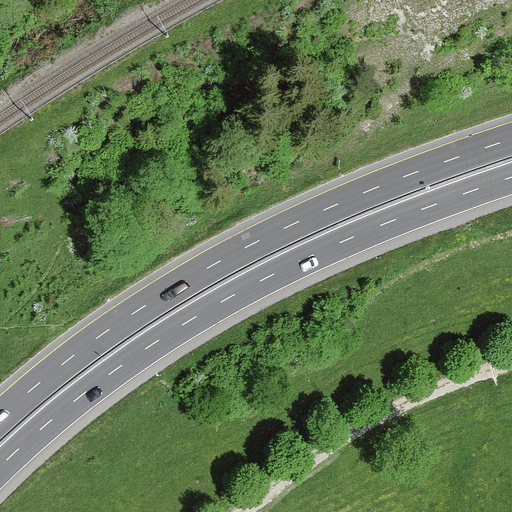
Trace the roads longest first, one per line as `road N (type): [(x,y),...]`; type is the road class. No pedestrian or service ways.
road 1 (primary): [(0,468),(131,358),(241,290),(511,177)]
road 2 (primary): [(352,197),(170,289),(0,417)]
road 3 (trunk): [(0,325),(352,197)]
road 4 (track): [(242,511),(366,423),(511,362)]
road 5 (primary): [(511,138),(352,197)]
